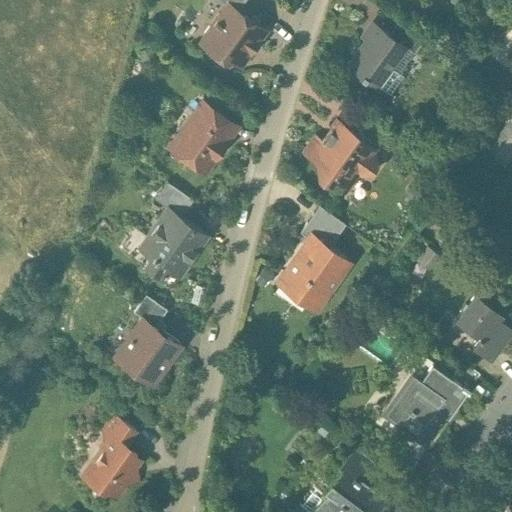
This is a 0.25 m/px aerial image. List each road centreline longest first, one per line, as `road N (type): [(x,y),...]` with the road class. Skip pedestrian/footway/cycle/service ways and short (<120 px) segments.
road 1 (residential): [(316,0),(203,376),(185,511)]
road 2 (residential): [(511,390),(427,511)]
